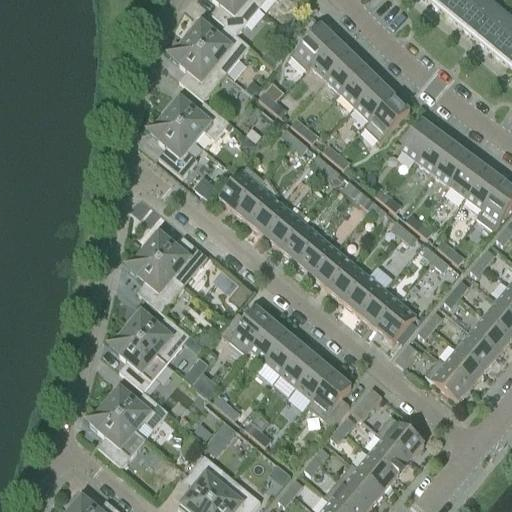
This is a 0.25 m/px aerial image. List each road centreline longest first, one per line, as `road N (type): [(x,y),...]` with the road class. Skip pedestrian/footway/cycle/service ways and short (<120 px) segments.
road 1 (residential): [(472,450),(128,164)]
road 2 (residential): [(128,164),(107,312),(65,443)]
road 3 (residential): [(511,145),(435,90),(342,0)]
road 4 (residential): [(177,0),(139,85),(128,164)]
